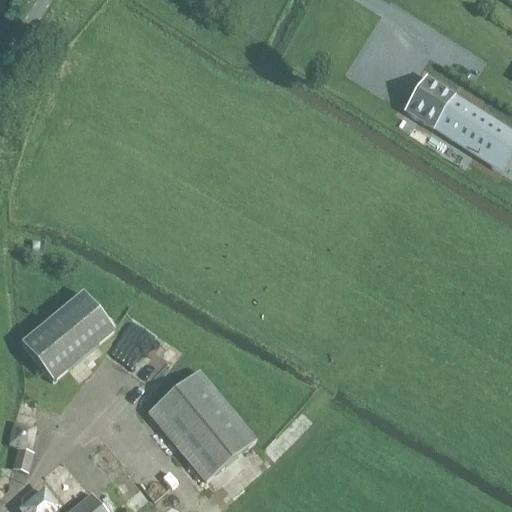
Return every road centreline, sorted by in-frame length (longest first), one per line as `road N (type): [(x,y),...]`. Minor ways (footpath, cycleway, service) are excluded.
road 1 (track): [(33,25),(256,159)]
road 2 (track): [(208,509),(156,447),(62,446),(8,511)]
road 3 (track): [(208,511),(308,422),(334,383)]
road 4 (track): [(511,96),(366,0)]
